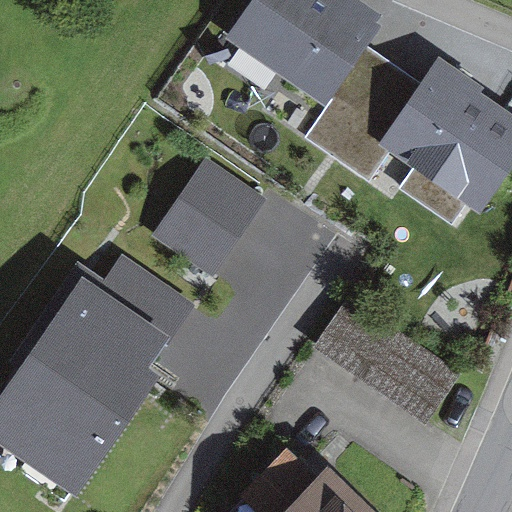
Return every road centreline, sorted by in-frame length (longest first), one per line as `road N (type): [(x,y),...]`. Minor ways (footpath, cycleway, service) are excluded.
road 1 (residential): [(171,511),(341,252)]
road 2 (unknown): [(485,507),(308,386)]
